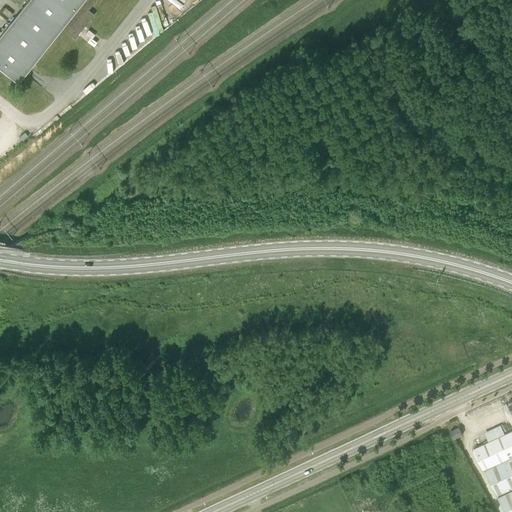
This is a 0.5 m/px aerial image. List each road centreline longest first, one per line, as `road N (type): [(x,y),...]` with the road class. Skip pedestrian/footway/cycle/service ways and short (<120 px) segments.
road 1 (tertiary): [(0,261),(91,268),(336,248),(411,255),(511,283)]
road 2 (tertiary): [(214,511),(511,374)]
